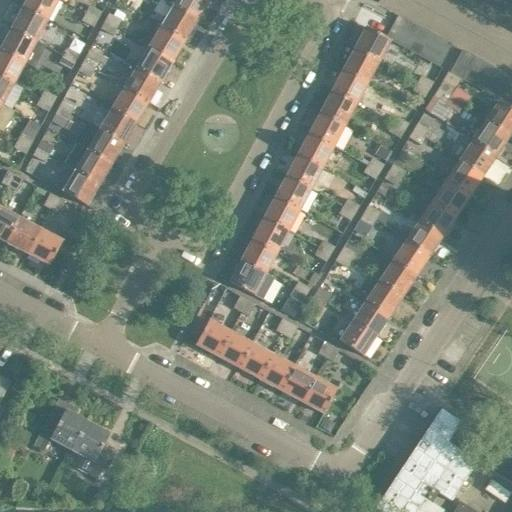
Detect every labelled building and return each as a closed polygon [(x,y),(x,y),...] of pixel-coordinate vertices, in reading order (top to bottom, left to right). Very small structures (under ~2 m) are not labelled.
[(58,0),(26,0),(22,8),(47,21),(58,0)] [(176,0),(173,6),(198,20),(210,0),(209,0),(176,0)] [(475,0),(471,8),(482,13),(488,0),(475,0)] [(488,0),(482,13),(492,19),(502,0),(488,0)] [(511,0),(502,0),(492,19),(503,25),(511,7),(511,0)] [(102,12),(90,6),(85,14),(97,20),(102,12)] [(160,27),(185,42),(198,20),(173,6),(160,27)] [(511,7),(503,25),(511,29),(511,7)] [(47,21),(22,8),(11,28),(36,42),(47,21)] [(82,21),(94,27),(97,20),(85,14),(82,21)] [(121,20),(109,14),(105,21),(117,28),(121,20)] [(398,15),(386,38),(390,40),(397,44),(409,21),(398,15)] [(101,29),(113,35),(117,28),(105,21),(101,29)] [(408,49),(420,27),(409,21),(397,44),(408,49)] [(149,47),(173,62),(185,42),(160,27),(149,47)] [(386,38),(366,27),(354,48),(379,61),(390,40),(386,38)] [(418,55),(431,33),(420,27),(408,49),(418,55)] [(36,42),(11,28),(0,49),(0,50),(24,63),(36,42)] [(429,61),(441,38),(431,33),(418,55),(429,61)] [(440,67),(452,44),(441,38),(429,61),(440,67)] [(136,69),(160,83),(173,62),(149,47),(136,69)] [(79,54),(67,48),(63,56),(75,63),(79,54)] [(379,61),(354,48),(343,69),(368,83),(379,61)] [(24,63),(0,50),(0,76),(13,84),(24,63)] [(463,50),(450,72),(461,78),(473,56),(463,50)] [(59,63),(71,70),(75,63),(63,56),(59,63)] [(98,63),(86,56),(82,64),(94,70),(98,63)] [(471,84),(484,62),(473,56),(461,78),(471,84)] [(482,90),(494,67),(484,62),(471,84),(482,90)] [(78,71),(90,78),(94,70),(82,64),(78,71)] [(492,96),(505,73),(494,67),(482,90),(492,96)] [(124,88),(148,103),(160,83),(136,69),(124,88)] [(368,83),(343,69),(332,90),(356,104),(368,83)] [(503,102),(511,85),(511,77),(505,73),(492,96),(499,99),(503,102)] [(434,82),(422,75),(417,82),(430,89),(434,82)] [(13,84),(0,76),(0,104),(2,106),(13,84)] [(455,88),(443,81),(439,89),(451,96),(455,88)] [(413,90),(425,97),(430,89),(417,82),(413,90)] [(511,107),(511,85),(503,102),(511,107)] [(457,86),(451,96),(466,106),(472,96),(457,86)] [(112,109),(136,124),(148,103),(124,88),(112,109)] [(434,96),(446,104),(451,96),(439,89),(434,96)] [(57,97),(44,90),(40,98),(53,104),(57,97)] [(356,104),(332,90),(320,112),(345,125),(356,104)] [(446,104),(445,105),(458,113),(463,104),(451,96),(446,104)] [(36,106),(49,112),(53,104),(40,98),(36,106)] [(76,105),(64,98),(60,106),(72,112),(76,105)] [(511,107),(503,102),(499,99),(486,119),(510,135),(511,131),(511,107)] [(56,113),(68,120),(72,112),(60,106),(56,113)] [(100,129),(123,144),(136,124),(112,109),(100,129)] [(345,125),(320,112),(309,133),(334,146),(345,125)] [(56,113),(51,121),(64,128),(68,120),(56,113)] [(409,124),(397,116),(393,124),(405,131),(409,124)] [(473,139),(496,155),(510,135),(486,119),(473,139)] [(430,130),(418,122),(414,130),(426,136),(430,130)] [(388,131),(400,138),(405,131),(393,124),(388,131)] [(87,151),(111,165),(123,144),(100,129),(87,151)] [(409,137),(421,144),(426,136),(414,130),(409,137)] [(34,139),(21,132),(17,140),(30,147),(34,139)] [(334,146),(309,133),(298,154),(322,167),(334,146)] [(459,159),(483,175),(496,155),(473,139),(459,159)] [(13,148),(26,154),(30,147),(17,140),(13,148)] [(53,147),(41,141),(37,148),(49,155),(53,147)] [(64,164),(75,170),(99,185),(111,165),(87,151),(76,144),(64,164)] [(381,145),(375,154),(385,160),(391,151),(381,145)] [(32,156),(45,162),(49,155),(37,148),(32,156)] [(322,167),(298,154),(287,175),(311,188),(322,167)] [(384,165),(372,157),(368,165),(380,172),(384,165)] [(446,179),(470,195),(483,175),(459,159),(446,179)] [(405,170),(394,163),(389,171),(401,178),(405,170)] [(363,172),(375,179),(380,172),(368,165),(363,172)] [(7,170),(1,182),(9,187),(15,175),(7,170)] [(63,191),(87,205),(99,185),(75,170),(63,191)] [(384,178),(396,185),(401,178),(389,171),(384,178)] [(16,191),(23,179),(15,175),(9,187),(16,191)] [(311,188),(287,175),(275,196),(300,209),(311,188)] [(433,199),(456,215),(470,195),(446,179),(433,199)] [(390,186),(383,182),(378,191),(384,195),(390,186)] [(50,193),(44,205),(52,209),(58,198),(50,193)] [(300,209),(275,196),(264,217),(289,231),(300,209)] [(59,213),(65,201),(58,198),(52,209),(59,213)] [(360,206),(347,198),(343,206),(356,213),(360,206)] [(420,219),(443,235),(456,215),(433,199),(420,219)] [(380,212),(368,205),(364,212),(376,219),(380,212)] [(339,214),(351,221),(356,213),(343,206),(339,214)] [(0,207),(0,238),(7,243),(20,218),(0,207)] [(359,220),(371,227),(376,219),(364,212),(359,220)] [(289,231),(264,217),(253,239),(277,252),(289,231)] [(20,218),(7,243),(28,254),(41,229),(20,218)] [(406,239),(430,255),(443,235),(420,219),(406,239)] [(50,265),(63,241),(41,229),(28,254),(50,265)] [(277,252),(253,239),(241,260),(266,273),(277,252)] [(393,259),(417,275),(430,255),(406,239),(393,259)] [(335,247),(323,240),(319,247),(331,254),(335,247)] [(356,253),(344,246),(340,253),(351,260),(356,253)] [(314,255),(326,262),(331,254),(319,247),(314,255)] [(335,261),(347,268),(351,260),(340,253),(335,261)] [(380,279),(403,295),(417,275),(393,259),(380,279)] [(229,282),(263,300),(275,278),(266,273),(241,260),(229,282)] [(367,299),(390,315),(403,295),(380,279),(367,299)] [(311,288),(298,281),(294,288),(306,296),(311,288)] [(289,296),(302,304),(306,296),(294,288),(289,296)] [(331,295),(319,288),(315,295),(327,302),(331,295)] [(311,302),(323,309),(327,302),(315,295),(311,302)] [(240,296),(233,308),(242,313),(248,301),(240,296)] [(353,319),(377,335),(390,315),(367,299),(353,319)] [(249,317),(255,305),(248,301),(242,313),(249,317)] [(282,319),(275,331),(284,335),(290,323),(282,319)] [(339,340),(363,356),(377,335),(353,319),(339,340)] [(209,320),(196,344),(218,356),(231,332),(209,320)] [(291,339),(297,327),(290,323),(284,335),(291,339)] [(231,332),(218,356),(239,368),(252,343),(231,332)] [(325,342),(318,354),(326,358),(333,346),(325,342)] [(252,343),(239,368),(260,379),(273,355),(252,343)] [(333,362),(340,350),(333,346),(326,358),(333,362)] [(273,355),(260,379),(281,390),(295,366),(273,355)] [(295,366),(281,390),(303,402),(316,378),(295,366)] [(0,398),(9,382),(0,377),(0,398)] [(324,413),(337,389),(316,378),(303,402),(324,413)] [(77,409),(59,399),(34,445),(44,450),(50,439),(74,451),(89,422),(74,414),(77,409)] [(460,422),(441,409),(375,508),(381,511),(424,511),(418,508),(431,488),(451,501),(477,462),(447,442),(460,422)] [(103,446),(109,433),(89,422),(74,451),(81,455),(75,467),(97,479),(112,451),(103,446)] [(511,511),(511,446),(510,444),(509,443),(490,471),(511,485),(511,511),(473,511),(459,502),(453,511),(511,511)] [(103,488),(92,497),(97,504),(109,495),(103,488)]
